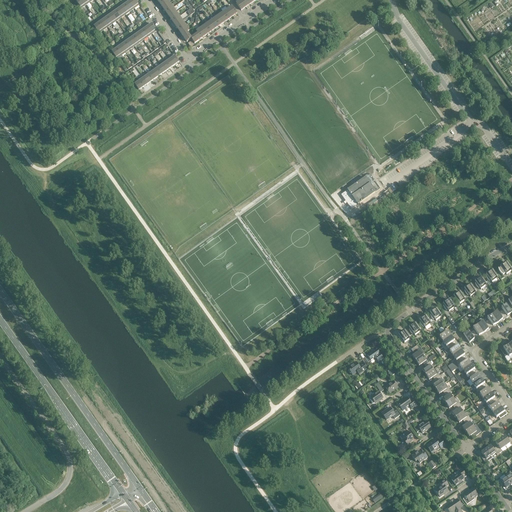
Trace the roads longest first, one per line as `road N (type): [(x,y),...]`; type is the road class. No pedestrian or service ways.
road 1 (trunk): [(137,486),(0,289)]
road 2 (trunk): [(0,321),(122,492)]
road 3 (unclassified): [(26,511),(62,488),(70,461),(0,357)]
road 4 (residential): [(387,336),(410,309),(511,244)]
road 5 (residential): [(465,450),(387,336)]
